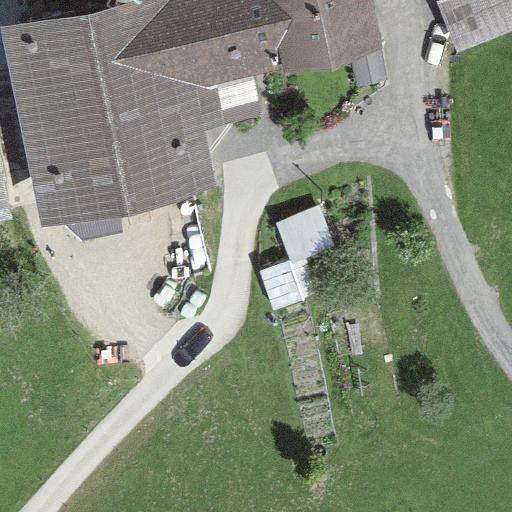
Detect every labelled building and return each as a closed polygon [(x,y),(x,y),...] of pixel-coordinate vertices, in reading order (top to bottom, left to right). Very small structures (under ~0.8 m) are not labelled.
[(111,86),(164,74),(279,50),(269,0),(95,0),(93,1),(111,86)] [(269,0),(279,50),(368,31),(361,0),(269,0)] [(511,0),(439,0),(452,34),(511,12),(511,0)] [(19,16),(55,195),(183,169),(164,74),(111,86),(93,1),(22,15),(19,16)] [(0,215),(25,209),(0,98),(0,215)] [(315,235),(342,229),(334,189),(286,200),(296,246),(271,252),(280,292),(325,283),(315,235)]
